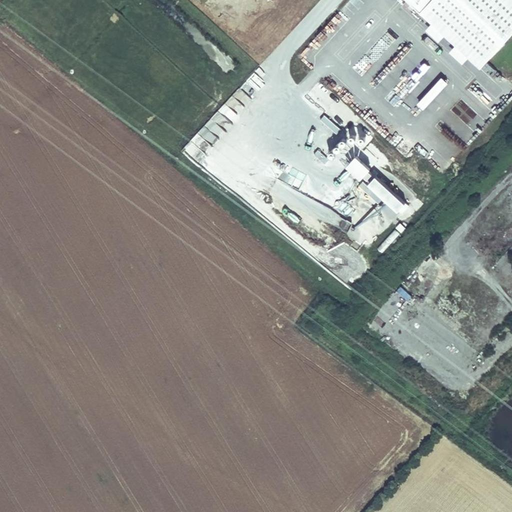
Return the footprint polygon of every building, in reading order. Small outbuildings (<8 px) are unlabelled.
[(511,0),(405,0),(479,68),(511,33),(511,0)] [(427,32),(438,41),(443,35),(432,26),(427,32)] [(480,71),(509,101),(511,98),(511,86),(489,63),(480,71)] [(394,105),(400,99),(392,93),(387,99),(394,105)] [(339,128),(322,112),(318,117),(335,132),(339,128)] [(373,124),(376,118),(365,112),(362,118),(373,124)] [(328,158),(315,147),(311,151),(323,163),(328,158)] [(365,162),(354,152),(345,163),(355,173),(356,172),(363,165),(365,162)] [(406,203),(374,173),(372,174),(363,165),(356,172),(399,211),(406,203)] [(385,202),(365,183),(361,187),(382,206),(385,202)] [(332,221),(347,231),(352,223),(337,214),(332,221)]
